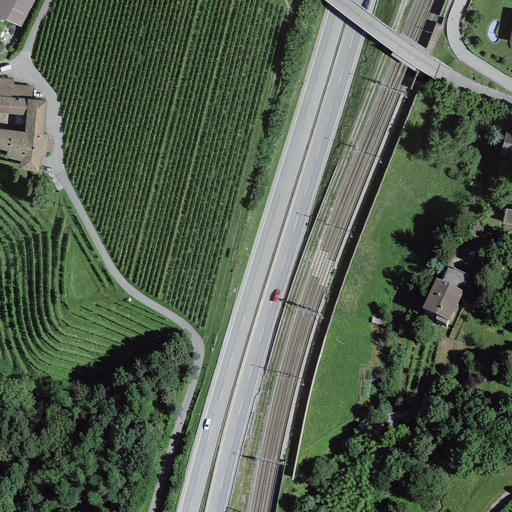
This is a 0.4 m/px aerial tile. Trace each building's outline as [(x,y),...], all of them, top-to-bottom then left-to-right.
[(0,0),(0,16),(21,27),(35,0),(0,0)] [(13,79),(0,77),(0,149),(7,151),(6,157),(20,162),(19,169),(38,172),(41,156),(46,156),(46,152),(48,140),(48,134),(43,134),(46,101),(31,100),(32,86),(12,84),(13,79)] [(511,134),(506,133),(502,149),(511,152),(508,164),(511,164),(511,134)] [(511,206),(511,210),(506,208),(502,224),(511,225),(511,206)] [(468,277),(449,268),(442,281),(436,278),(422,308),(437,315),(448,320),(449,321),(464,290),(462,289),(468,277)] [(446,324),(448,320),(437,315),(435,319),(446,324)]
